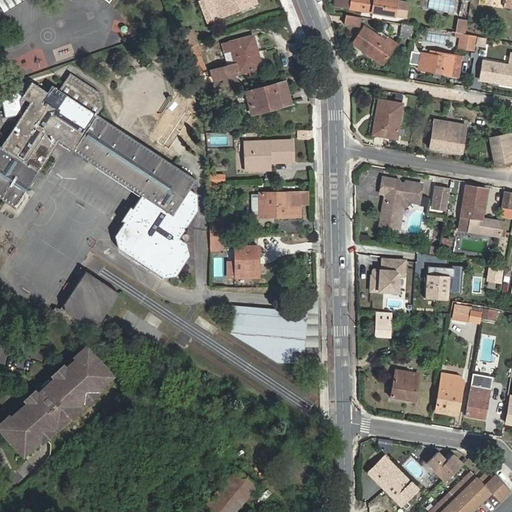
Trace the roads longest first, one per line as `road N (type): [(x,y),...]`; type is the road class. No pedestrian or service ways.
road 1 (residential): [(343,418),(337,149)]
road 2 (residential): [(343,418),(495,445),(511,461)]
road 3 (residential): [(511,176),(337,149)]
road 4 (residential): [(337,149),(331,79),(302,0)]
